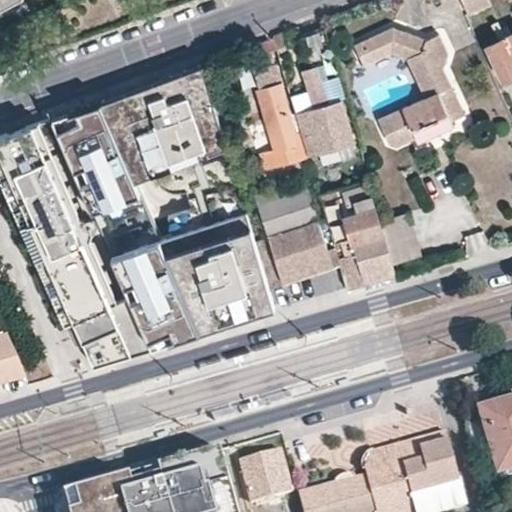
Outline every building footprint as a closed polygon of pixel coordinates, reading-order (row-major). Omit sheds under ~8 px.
[(460,0),(464,10),(487,1),(486,0),(460,0)] [(496,38),(484,43),(501,83),(511,78),(511,31),(509,33),(505,24),(498,26),(494,18),(488,21),(496,38)] [(391,47),(408,55),(425,92),(376,115),(388,138),(386,141),(395,144),(395,142),(413,134),(414,138),(450,122),(448,116),(460,110),(440,65),(447,49),(437,28),(425,34),(393,21),(358,37),(368,57),(391,47)] [(324,26),(298,34),(306,65),(313,63),(333,58),(324,26)] [(271,34),(271,36),(275,46),(287,43),(283,31),(271,34)] [(255,50),(257,53),(275,46),(271,36),(247,46),(249,52),(255,50)] [(271,62),(251,68),(273,146),(259,150),(264,168),(307,155),(306,153),(295,116),(288,117),(271,62)] [(202,63),(100,99),(133,178),(226,144),(202,63)] [(324,101),(313,63),(306,65),(300,67),(311,105),(294,110),(295,116),(306,153),(350,140),(338,97),(324,101)] [(198,331),(157,236),(133,178),(100,99),(43,120),(55,150),(120,296),(127,293),(149,346),(198,331)] [(45,155),(31,124),(0,134),(0,147),(10,170),(23,201),(30,218),(45,252),(60,285),(74,317),(94,364),(149,346),(127,293),(120,296),(108,301),(45,155)] [(0,174),(10,170),(0,147),(0,174)] [(120,296),(55,150),(45,155),(108,301),(120,296)] [(0,174),(14,206),(23,201),(10,170),(0,174)] [(303,179),(255,194),(280,277),(331,262),(303,179)] [(349,234),(332,239),(338,260),(346,287),(363,283),(393,275),(390,263),(377,217),(370,193),(340,203),(349,234)] [(30,218),(23,201),(14,206),(21,222),(30,218)] [(349,234),(340,203),(323,208),(332,239),(349,234)] [(273,306),(255,246),(244,208),(157,236),(188,307),(198,331),(259,310),(273,306)] [(409,208),(377,217),(390,263),(422,254),(409,208)] [(45,252),(30,218),(21,222),(36,257),(45,252)] [(60,285),(45,252),(36,257),(50,289),(60,285)] [(74,317),(60,285),(50,289),(64,321),(74,317)] [(0,379),(25,373),(11,341),(4,329),(0,330),(0,379)] [(257,357),(279,350),(277,344),(255,349),(257,357)] [(223,366),(221,359),(200,366),(201,373),(223,366)] [(269,398),(271,405),(293,398),(291,391),(269,398)] [(499,472),(511,468),(511,399),(481,407),(499,472)] [(215,421),(238,415),(235,407),(213,414),(215,421)] [(439,511),(466,505),(449,432),(383,450),(383,446),(377,445),(394,511),(439,511)] [(394,511),(377,445),(370,449),(359,458),(364,474),(356,477),(336,482),(297,493),(301,511),(394,511)] [(239,511),(222,449),(76,490),(81,506),(70,509),(70,511),(239,511)] [(239,461),(251,503),(292,492),(281,450),(239,461)] [(335,476),(336,482),(356,477),(355,471),(335,476)] [(81,506),(76,490),(65,493),(70,509),(81,506)]
